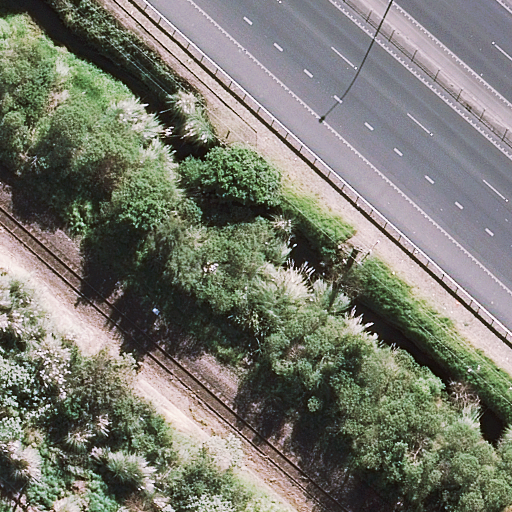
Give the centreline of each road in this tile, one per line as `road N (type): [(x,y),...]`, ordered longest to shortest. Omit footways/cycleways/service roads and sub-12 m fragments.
road 1 (motorway): [(511,259),(229,0)]
road 2 (motorway): [(511,196),(285,0)]
